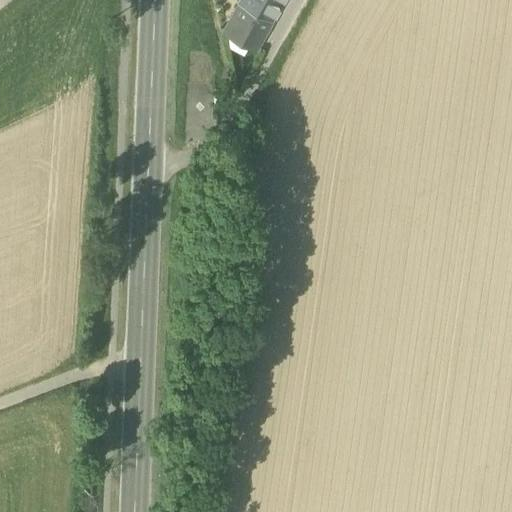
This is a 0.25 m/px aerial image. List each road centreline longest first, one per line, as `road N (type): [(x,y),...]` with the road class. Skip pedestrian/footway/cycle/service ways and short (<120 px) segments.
road 1 (secondary): [(133,511),(149,167)]
road 2 (residential): [(302,0),(241,112),(197,155),(149,167)]
road 3 (secondary): [(149,167),(156,0)]
road 4 (track): [(0,406),(138,363)]
